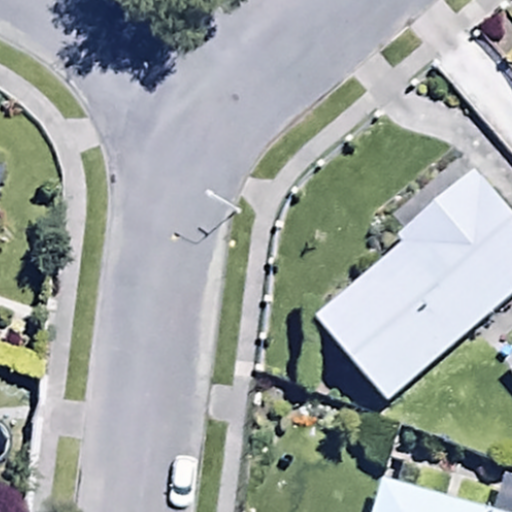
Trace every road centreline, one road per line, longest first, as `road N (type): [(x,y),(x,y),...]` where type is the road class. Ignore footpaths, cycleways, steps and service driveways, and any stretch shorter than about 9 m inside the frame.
road 1 (residential): [(123,511),(161,246),(216,107)]
road 2 (residential): [(44,0),(216,107)]
road 3 (residential): [(216,107),(330,0)]
